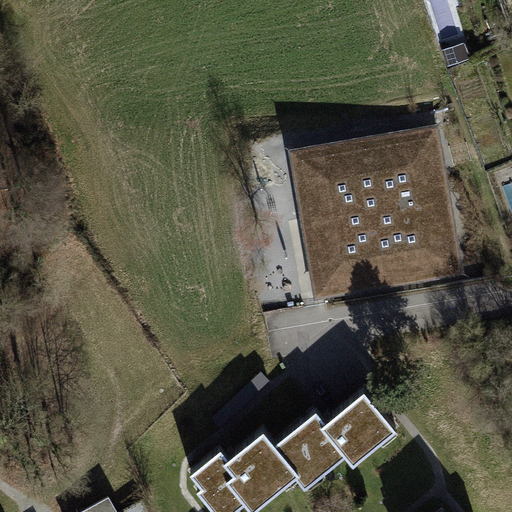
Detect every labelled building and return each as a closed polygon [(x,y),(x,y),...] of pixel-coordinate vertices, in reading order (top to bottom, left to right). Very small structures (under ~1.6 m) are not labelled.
[(511,0),(502,0),(511,18),(511,17),(511,0)] [(447,51),(450,62),(465,58),(461,47),(447,51)] [(372,146),(300,158),(310,217),(317,215),(329,281),(393,270),(394,277),(454,267),(437,166),(429,168),(423,130),(371,139),(372,146)] [(257,388),(249,380),(215,411),(223,419),(257,388)] [(263,428),(262,429),(305,482),(345,449),(353,459),(394,426),(364,389),(325,420),(316,408),(275,442),(263,428)] [(305,482),(262,429),(228,457),(220,447),(192,470),(203,483),(199,487),(219,511),(226,511),(245,497),(253,506),(295,471),(304,482),(305,482)] [(116,511),(108,496),(78,511),(116,511)]
